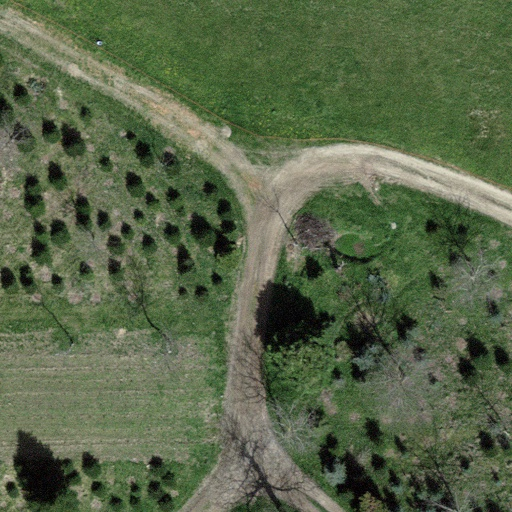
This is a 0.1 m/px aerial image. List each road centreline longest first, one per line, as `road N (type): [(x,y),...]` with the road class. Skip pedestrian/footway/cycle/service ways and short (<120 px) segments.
road 1 (track): [(288,182),(265,249),(240,443),(321,511)]
road 2 (track): [(0,24),(288,182)]
road 3 (track): [(288,182),(318,167),(380,160),(511,211)]
